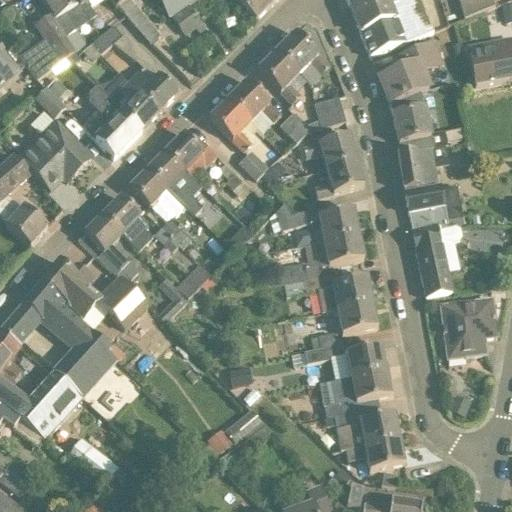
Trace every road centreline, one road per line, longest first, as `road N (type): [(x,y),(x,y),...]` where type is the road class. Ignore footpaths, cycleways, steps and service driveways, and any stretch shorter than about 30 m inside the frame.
road 1 (residential): [(504,465),(465,463),(436,440),(355,96),(316,0)]
road 2 (residential): [(0,305),(61,230),(310,0)]
